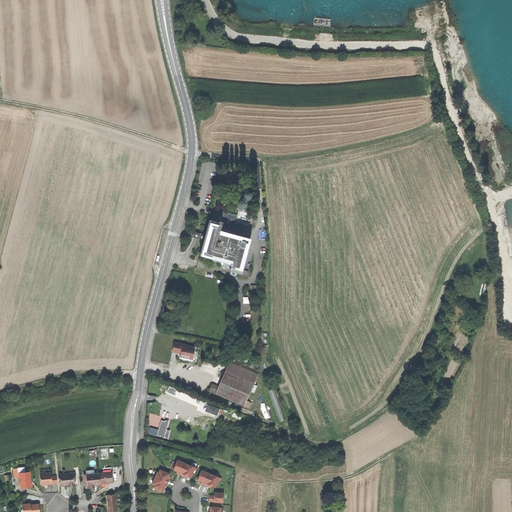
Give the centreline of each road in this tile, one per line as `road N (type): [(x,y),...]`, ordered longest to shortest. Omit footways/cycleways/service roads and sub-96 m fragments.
road 1 (track): [(207,0),(220,28),(238,37),(433,46),(484,189),(511,198)]
road 2 (track): [(448,289),(402,391),(374,419),(331,443),(305,439),(141,365)]
road 3 (secondary): [(161,0),(193,153),(138,385)]
road 4 (track): [(424,433),(349,475),(300,481),(127,438)]
road 5 (track): [(193,153),(0,103)]
road 6 (track): [(435,123),(256,161)]
road 7 (track): [(0,392),(73,373),(140,372)]
road 8 (secondary): [(138,385),(126,452),(133,507)]
road 9 (secondary): [(133,507),(138,385)]
